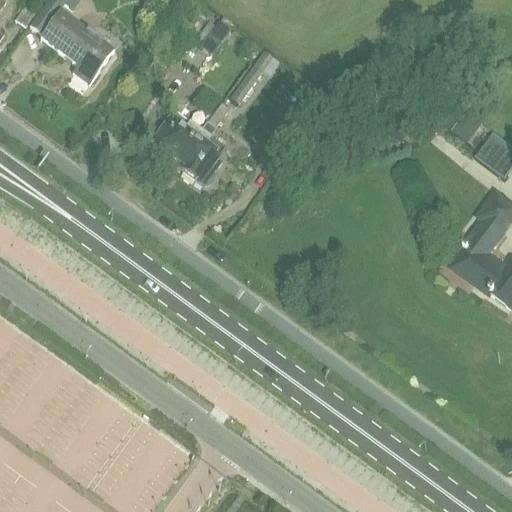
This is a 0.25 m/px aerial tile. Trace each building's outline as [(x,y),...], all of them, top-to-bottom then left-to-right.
[(35,18),(24,10),(14,24),(25,32),(35,18)] [(40,43),(77,70),(72,76),(89,89),(113,55),(59,16),(40,43)] [(229,34),(217,26),(199,50),(211,58),(229,34)] [(185,38),(164,59),(174,69),(196,48),(185,38)] [(276,63),(262,53),(229,97),(239,105),(267,65),(272,69),(276,63)] [(205,129),(213,135),(229,114),(221,108),(205,129)] [(468,146),(482,127),(466,115),(451,133),(468,146)] [(177,167),(198,138),(190,132),(192,130),(175,117),(152,147),(177,167)] [(290,129),(276,149),(288,157),(302,137),(290,129)] [(198,138),(177,167),(178,168),(175,172),(196,189),(197,189),(201,192),(202,191),(204,191),(206,191),(207,191),(209,190),(210,189),(211,188),(212,186),(213,185),(213,183),(213,181),(213,180),(212,178),(222,165),(218,161),(223,154),(207,142),(206,144),(198,138)] [(505,184),(511,175),(511,153),(493,139),(476,162),(505,184)] [(453,271),(472,285),(474,289),(482,295),(487,296),(511,314),(511,265),(507,272),(501,268),(500,266),(496,262),(493,262),(487,258),(511,224),(511,208),(495,196),(477,221),(482,224),(462,252),(465,254),(453,271)]
